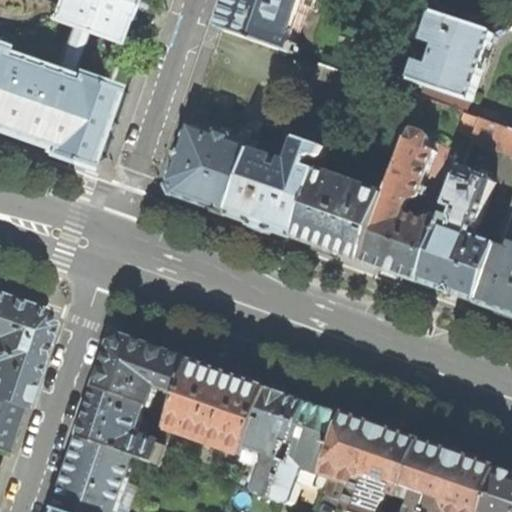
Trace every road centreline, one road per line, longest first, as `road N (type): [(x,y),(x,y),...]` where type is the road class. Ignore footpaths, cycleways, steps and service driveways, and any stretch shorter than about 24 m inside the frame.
road 1 (primary): [(109,248),(511,391)]
road 2 (residential): [(19,511),(109,248)]
road 3 (residential): [(195,0),(109,248)]
